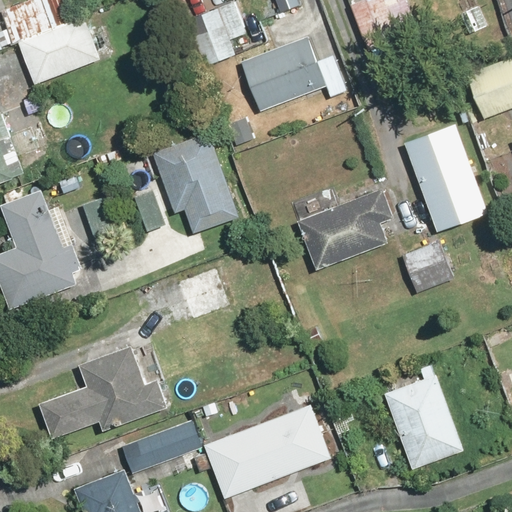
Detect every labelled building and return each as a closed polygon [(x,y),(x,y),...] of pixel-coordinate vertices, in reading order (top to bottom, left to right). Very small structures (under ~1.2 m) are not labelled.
[(417,0),(360,0),(358,1),(378,61),(432,43),(417,0)] [(240,3),(198,17),(213,62),(241,53),(235,36),(250,31),(240,3)] [(337,88),(309,8),(263,25),(270,44),(236,57),(258,117),(337,88)] [(90,16),(25,42),(41,83),(106,58),(90,16)] [(511,64),(477,76),(491,117),(511,109),(511,64)] [(0,183),(30,173),(6,110),(0,112),(0,183)] [(253,119),(232,125),(241,153),(262,146),(253,119)] [(464,127),(412,145),(442,230),(494,212),(464,127)] [(247,217),(215,129),(160,148),(183,213),(194,209),(202,233),(247,217)] [(160,186),(135,194),(147,229),(172,221),(160,186)] [(87,283),(53,187),(8,202),(24,247),(0,256),(0,265),(15,309),(87,283)] [(322,268),(394,242),(387,223),(402,217),(392,190),(305,222),(322,268)] [(123,236),(109,194),(84,203),(98,245),(123,236)] [(445,240),(407,256),(424,297),(463,281),(445,240)] [(223,264),(181,277),(194,321),(236,308),(223,264)] [(153,384),(138,343),(87,362),(94,381),(46,398),(61,440),(111,422),(113,427),(179,403),(170,378),(153,384)] [(473,448),(443,366),(426,373),(428,378),(393,391),(421,467),(473,448)] [(319,404),(211,443),(231,497),(339,457),(319,404)] [(198,419),(129,443),(138,470),(207,446),(198,419)] [(163,511),(146,511),(130,470),(83,488),(92,511),(177,511),(175,507),(163,511)]
